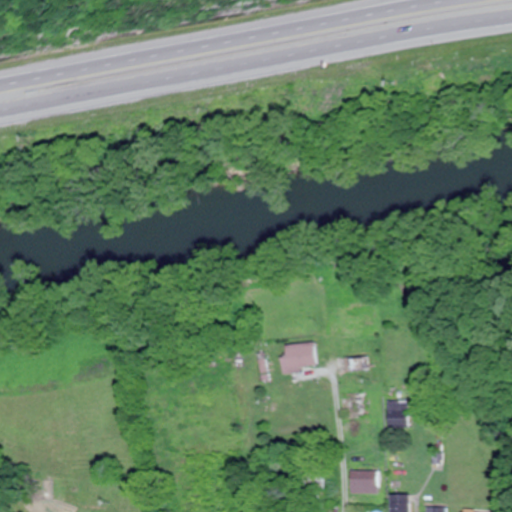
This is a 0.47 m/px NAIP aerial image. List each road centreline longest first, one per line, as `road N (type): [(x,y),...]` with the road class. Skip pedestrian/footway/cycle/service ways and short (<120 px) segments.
road 1 (trunk): [(0,115),(511,20)]
road 2 (trunk): [(426,0),(0,81)]
road 3 (residential): [(352,511),(340,355)]
